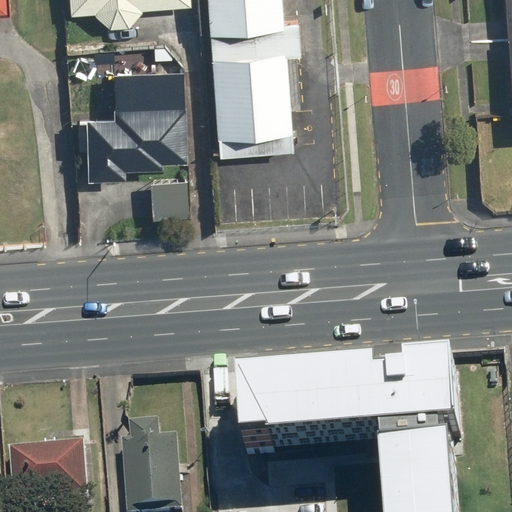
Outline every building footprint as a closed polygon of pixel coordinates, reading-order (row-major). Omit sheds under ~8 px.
[(15,0),(0,0),(0,9),(16,8),(15,0)] [(73,0),(74,13),(98,11),(114,26),(133,24),(146,8),(195,5),(194,0),(73,0)] [(290,0),(217,0),(228,122),(301,116),(290,0)] [(118,115),(90,115),(92,177),(129,175),(129,167),(167,165),(166,160),(192,159),(189,68),(117,70),(118,115)] [(191,177),(153,177),(153,193),(153,217),(191,217),(191,177)] [(454,511),(448,366),(238,376),(242,443),(378,437),(381,511),(454,511)] [(136,440),(125,441),(130,511),(179,511),(187,511),(181,437),(164,438),(163,420),(134,422),(136,440)] [(89,444),(13,449),(17,504),(93,499),(89,444)] [(216,463),(218,511),(295,511),(292,459),(216,463)]
